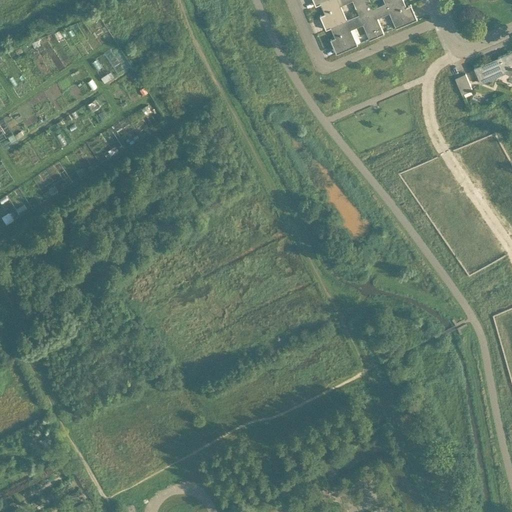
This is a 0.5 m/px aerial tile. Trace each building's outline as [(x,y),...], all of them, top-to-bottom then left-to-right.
[(323,22),(323,23),(326,30),(331,28),(367,12),(361,0),(328,0),(320,4),(321,4),(327,19),(323,21),(323,22)] [(361,0),(367,12),(394,0),(361,0)] [(408,12),(403,0),(394,0),(367,12),(377,36),(384,33),(377,18),(389,13),(396,28),(417,19),(414,11),(413,12),(413,10),(408,12)] [(370,40),(377,36),(367,12),(331,28),(337,43),(333,45),(334,46),(333,46),(336,54),(337,54),(357,45),(351,29),(363,24),(370,40)] [(474,67),(475,69),(475,70),(480,81),(481,82),(490,78),(488,75),(503,69),(504,72),(511,74),(511,70),(511,68),(511,67),(511,66),(511,65),(511,51),(474,67)] [(466,73),(455,78),(462,94),(473,90),(466,73)] [(483,145),(469,155),(475,165),(473,167),(478,174),(490,165),(494,171),(504,164),(499,158),(494,161),(483,145)] [(497,176),(487,183),(500,202),(511,193),(511,184),(503,172),(511,167),(507,162),(504,164),(494,171),(497,176)] [(417,177),(414,179),(419,186),(418,187),(419,188),(428,182),(432,188),(426,193),(433,204),(435,203),(436,204),(441,200),(440,199),(449,193),(443,184),(441,185),(438,181),(440,180),(431,167),(416,177),(417,177)] [(430,204),(425,208),(430,215),(436,211),(434,207),(433,208),(431,206),(432,206),(430,204)] [(457,204),(437,217),(443,225),(446,223),(454,235),(471,223),(457,204)] [(471,238),(458,247),(462,254),(463,254),(465,257),(465,258),(468,256),(474,264),(473,264),(475,267),(477,265),(481,262),(480,261),(491,253),(479,235),(478,235),(478,234),(477,234),(476,234),(476,235),(475,235),(473,237),(471,238)] [(510,324),(503,327),(508,337),(507,338),(511,350),(511,349),(511,315),(508,317),(510,324)]
